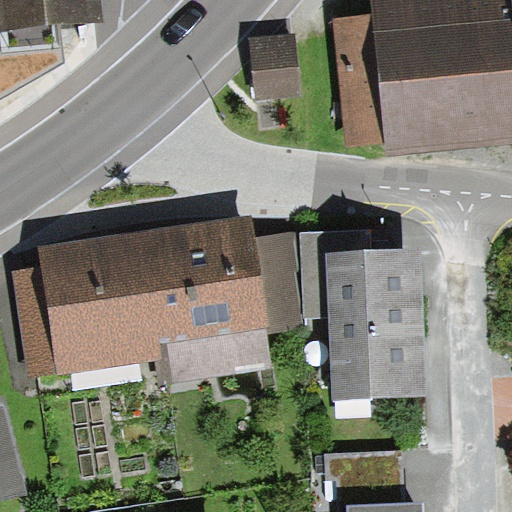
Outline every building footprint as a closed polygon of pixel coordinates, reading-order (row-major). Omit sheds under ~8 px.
[(0,0),(0,27),(89,23),(88,0),(0,0)] [(511,0),(373,0),(375,18),(337,22),(348,142),(386,139),(388,157),(511,144),(511,0)] [(294,36),(252,39),(257,99),(299,96),(294,36)] [(45,269),(17,273),(33,378),(160,359),(158,342),(267,326),(268,332),(303,327),(288,233),(251,239),(248,220),(42,251),(45,269)] [(370,251),(369,232),(302,233),(304,317),(331,317),(333,399),(427,397),(424,249),(370,251)] [(0,499),(28,492),(4,408),(0,409),(0,499)] [(328,452),(329,505),(351,504),(351,511),(427,511),(428,500),(404,501),(403,449),(328,452)]
